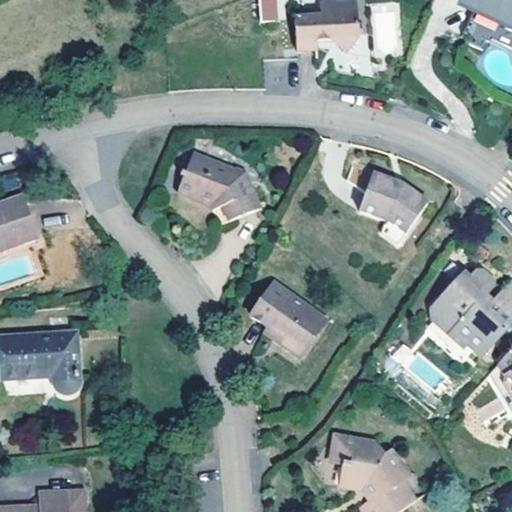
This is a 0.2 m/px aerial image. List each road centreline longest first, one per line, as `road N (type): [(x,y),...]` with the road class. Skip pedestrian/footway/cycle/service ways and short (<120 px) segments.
road 1 (residential): [(85,129),(203,106),(318,109),(432,141),(511,198)]
road 2 (residential): [(85,129),(104,202),(191,302),(217,357),(234,414),(239,511)]
